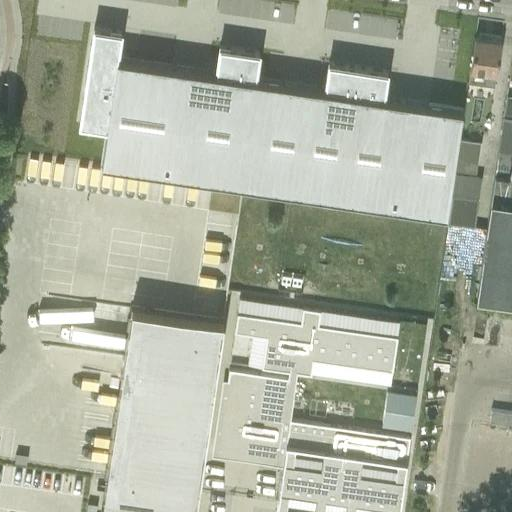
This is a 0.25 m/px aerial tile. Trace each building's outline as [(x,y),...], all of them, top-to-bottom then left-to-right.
[(93,27),(79,123),(105,127),(99,164),(444,215),(462,108),(382,96),(386,70),(328,62),(324,88),(254,78),(258,52),(218,46),(215,72),(116,57),(120,31),(93,27)] [(474,37),(469,69),(495,73),(500,41),(474,37)] [(502,115),(502,116),(511,117),(511,96),(505,95),(502,115)] [(495,163),(493,177),(511,180),(511,117),(502,116),(495,163)] [(456,160),(454,172),(474,175),(476,163),(456,160)] [(486,228),(475,300),(511,305),(511,180),(493,177),(486,228)] [(233,332),(229,362),(261,367),(310,374),(389,386),(391,371),(397,336),(399,321),(320,310),(302,307),(238,298),(236,312),(233,332)] [(193,511),(222,320),(130,306),(99,511),(193,511)] [(228,368),(216,450),(256,456),(257,452),(277,455),(288,377),(228,368)] [(386,391),(381,426),(410,430),(415,395),(386,391)] [(397,511),(409,436),(288,418),(274,511),(397,511)]
